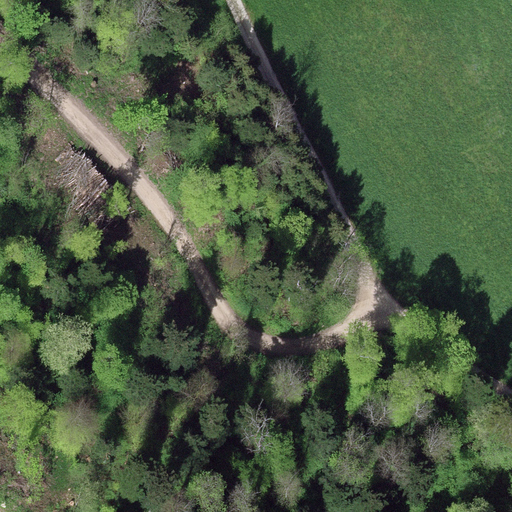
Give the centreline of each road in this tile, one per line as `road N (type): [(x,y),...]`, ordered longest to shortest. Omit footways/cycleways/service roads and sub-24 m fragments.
road 1 (track): [(0,44),(110,151),(163,214),(215,308),(253,343),(309,343),(351,326),(372,292)]
road 2 (track): [(372,292),(232,0)]
road 3 (track): [(511,389),(372,292)]
